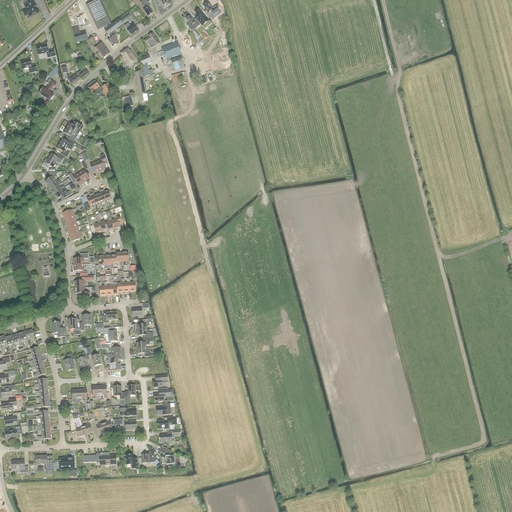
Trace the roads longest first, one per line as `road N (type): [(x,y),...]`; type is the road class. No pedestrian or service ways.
road 1 (track): [(433,463),(434,455),(483,436),(381,0)]
road 2 (tertiary): [(24,172),(86,81),(175,10)]
road 3 (residential): [(63,447),(147,442),(143,379),(130,378)]
road 4 (residential): [(69,309),(120,308),(130,378)]
